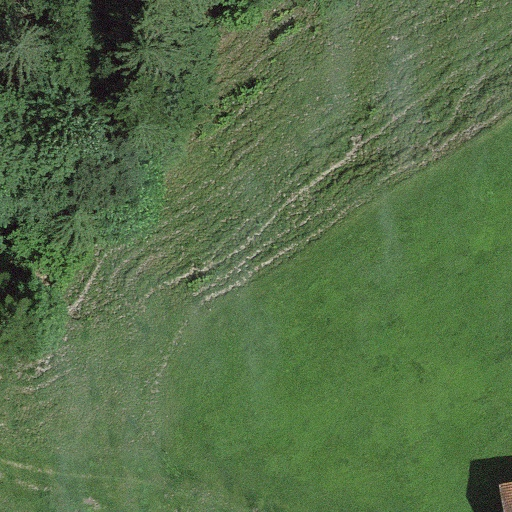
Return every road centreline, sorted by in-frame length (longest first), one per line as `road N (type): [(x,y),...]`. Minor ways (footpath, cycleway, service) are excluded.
road 1 (track): [(133,0),(100,70),(38,101),(0,92)]
road 2 (track): [(0,476),(140,511)]
